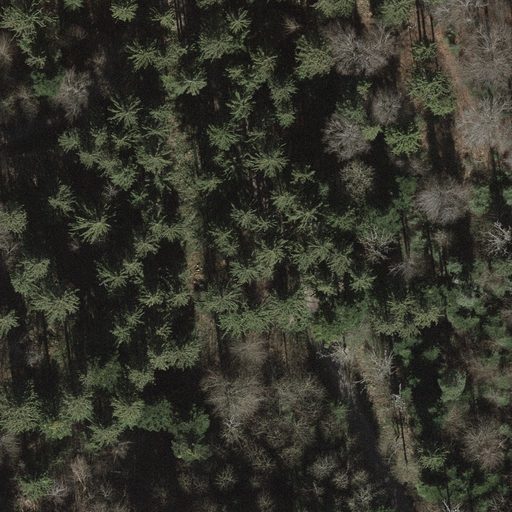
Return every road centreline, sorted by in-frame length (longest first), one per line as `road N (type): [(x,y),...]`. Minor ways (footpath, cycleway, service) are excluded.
road 1 (track): [(408,511),(175,0)]
road 2 (track): [(0,140),(27,136),(85,95),(140,0)]
